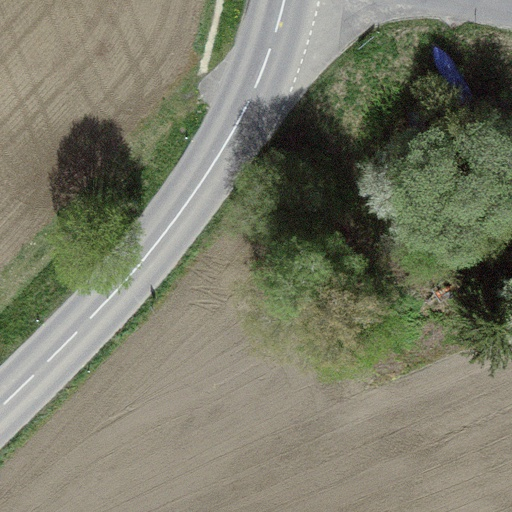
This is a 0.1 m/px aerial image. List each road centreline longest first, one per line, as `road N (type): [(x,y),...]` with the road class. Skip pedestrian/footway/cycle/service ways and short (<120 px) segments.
road 1 (tertiary): [(0,406),(121,284),(198,187),(249,99),(283,0)]
road 2 (track): [(0,297),(192,102),(257,81)]
